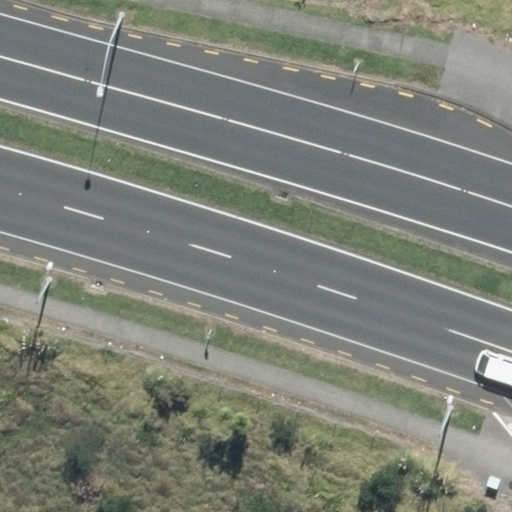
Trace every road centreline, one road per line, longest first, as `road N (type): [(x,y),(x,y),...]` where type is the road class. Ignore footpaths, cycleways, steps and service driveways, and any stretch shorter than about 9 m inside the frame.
road 1 (secondary): [(511,344),(0,192)]
road 2 (secondary): [(0,55),(511,202)]
